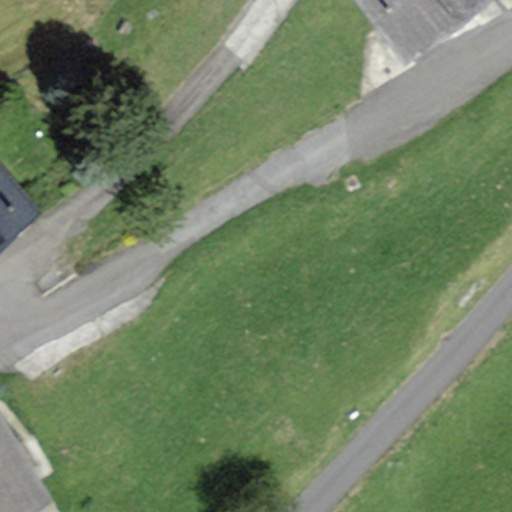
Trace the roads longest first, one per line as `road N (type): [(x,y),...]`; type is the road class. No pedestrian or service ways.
road 1 (residential): [(511,40),(420,102),(258,181),(20,339),(0,338)]
road 2 (residential): [(0,292),(217,65),(268,0)]
road 3 (unclassified): [(511,286),(304,511)]
